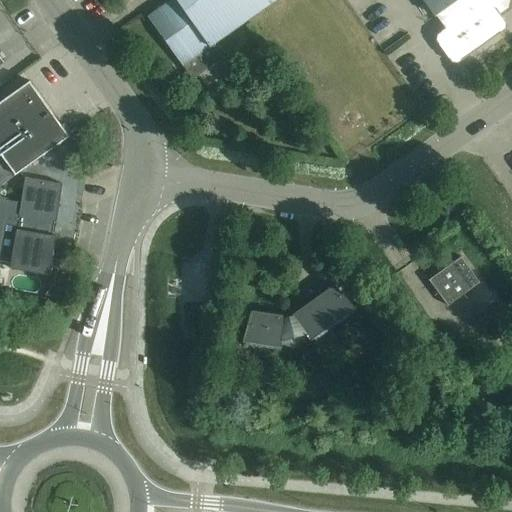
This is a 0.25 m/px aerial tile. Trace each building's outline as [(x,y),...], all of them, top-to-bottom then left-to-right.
[(215,41),(272,0),(168,0),(147,15),(182,64),(188,72),(197,73),(210,64),(212,56),(212,55),(221,49),(215,41)] [(435,40),(451,62),(457,63),(505,29),(506,23),(497,10),(504,5),(505,0),(504,0),(423,0),(444,28),(436,34),(435,40)] [(0,151),(16,174),(69,136),(29,81),(0,101),(0,151)] [(0,185),(16,174),(0,151),(0,185)] [(0,196),(0,260),(11,262),(10,268),(49,275),(56,235),(52,235),(54,221),(56,222),(62,184),(25,178),(20,202),(7,200),(7,198),(0,196)] [(479,282),(461,256),(428,280),(447,306),(479,282)] [(335,285),(293,315),(284,317),(251,312),(247,338),(287,344),(296,347),(303,340),(350,306),(335,285)] [(501,311),(493,302),(472,317),(479,327),(501,311)]
